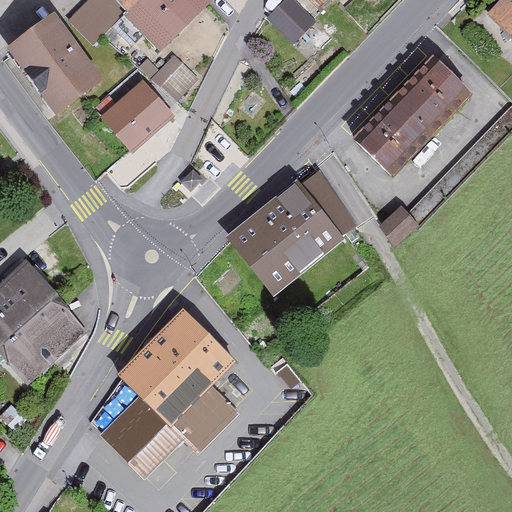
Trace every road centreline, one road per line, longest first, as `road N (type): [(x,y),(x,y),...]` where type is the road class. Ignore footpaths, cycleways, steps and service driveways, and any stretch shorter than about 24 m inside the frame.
road 1 (track): [(511,462),(421,303),(304,129)]
road 2 (secondary): [(177,248),(431,0)]
road 3 (residential): [(261,0),(153,193),(141,233)]
road 4 (secondary): [(14,511),(117,337),(140,281)]
road 5 (tertiary): [(0,85),(88,203),(129,244)]
